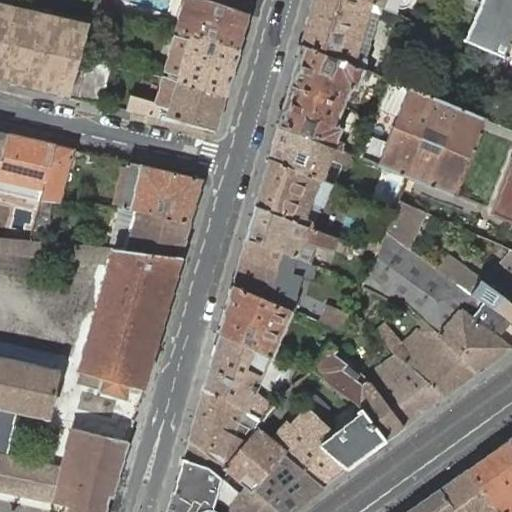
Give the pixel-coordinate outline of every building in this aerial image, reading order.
[(96,0),(94,9),(104,12),(106,12),(109,0),(96,0)] [(183,0),(175,30),(181,32),(189,0),(183,0)] [(189,0),(181,32),(239,49),(250,12),(210,0),(189,0)] [(210,0),(250,12),(253,0),(210,0)] [(313,0),(301,45),(365,69),(368,59),(357,56),(370,10),(380,13),(382,7),(364,0),(313,0)] [(385,0),(382,7),(397,13),(399,9),(402,0),(385,0)] [(402,0),(399,9),(401,9),(403,10),(404,10),(406,9),(407,8),(409,8),(410,6),(412,5),(412,3),(413,2),(413,0),(402,0)] [(500,55),(508,58),(510,53),(511,47),(511,0),(480,0),(463,40),(482,48),(500,55)] [(91,22),(0,1),(0,79),(70,95),(91,22)] [(104,12),(94,9),(93,15),(102,18),(104,12)] [(357,56),(368,59),(380,13),(370,10),(357,56)] [(181,32),(175,30),(162,75),(167,77),(181,32)] [(239,49),(181,32),(167,77),(226,95),(239,49)] [(369,78),(372,72),(365,69),(301,45),(289,85),(343,106),(351,85),(357,87),(362,76),(369,78)] [(498,62),(500,55),(482,48),(479,54),(498,62)] [(100,104),(112,61),(88,55),(77,99),(100,104)] [(167,77),(162,75),(155,100),(160,101),(167,77)] [(226,95),(167,77),(160,101),(155,100),(131,93),(126,110),(216,131),(226,95)] [(455,195),(485,118),(408,87),(390,79),(375,118),(359,157),(377,164),(409,177),(455,195)] [(278,125),(341,150),(344,143),(337,140),(341,128),(335,126),(343,106),(289,85),(278,125)] [(354,155),(341,150),(278,125),(269,158),(329,182),(337,162),(343,164),(349,167),(354,155)] [(7,133),(0,156),(0,178),(44,188),(55,144),(7,133)] [(41,200),(56,201),(61,202),(74,149),(55,144),(44,188),(41,200)] [(511,151),(510,156),(490,212),(511,221),(511,151)] [(322,206),(332,183),(329,182),(269,158),(255,205),(303,224),(312,201),(322,206)] [(118,208),(137,210),(189,224),(202,178),(129,162),(118,208)] [(337,162),(329,182),(332,183),(335,184),(343,164),(337,162)] [(31,236),(29,240),(51,242),(56,201),(41,200),(38,210),(31,236)] [(405,246),(421,209),(399,200),(395,208),(385,231),(405,246)] [(322,206),(312,201),(303,224),(313,228),(322,206)] [(331,250),(336,236),(313,228),(303,224),(255,205),(246,238),(308,264),(316,244),(331,250)] [(18,232),(31,236),(38,210),(25,206),(18,232)] [(137,210),(125,250),(180,256),(189,224),(137,210)] [(449,278),(405,246),(385,231),(376,252),(362,286),(395,303),(401,304),(408,304),(423,318),(439,334),(478,372),(511,347),(511,324),(474,297),(469,293),(449,278)] [(0,254),(108,264),(113,248),(51,242),(29,240),(0,237),(0,254)] [(313,266),(311,266),(308,264),(246,238),(232,285),(291,310),(293,300),(290,299),(282,297),(288,275),(296,278),(306,282),(313,266)] [(125,250),(113,248),(108,264),(78,371),(79,371),(102,377),(99,389),(125,396),(128,385),(143,389),(180,256),(125,250)] [(469,293),(480,278),(459,263),(449,278),(469,293)] [(288,275),(282,297),(290,299),(296,278),(288,275)] [(511,324),(511,301),(501,293),(480,278),(469,293),(474,297),(511,324)] [(511,301),(511,278),(501,293),(511,301)] [(232,285),(219,333),(271,354),(273,356),(292,311),(291,310),(232,285)] [(338,331),(346,314),(329,306),(321,324),(338,331)] [(444,397),(478,372),(439,334),(423,318),(420,322),(423,326),(420,329),(418,327),(402,341),(383,322),(372,332),(399,357),(444,397)] [(247,411),(260,418),(272,405),(255,393),(271,354),(219,333),(204,386),(247,411)] [(386,440),(404,426),(368,379),(330,343),(312,368),(360,407),(363,410),(386,440)] [(0,408),(16,412),(46,420),(49,408),(49,407),(50,405),(54,385),(55,384),(55,382),(58,370),(0,356),(0,408)] [(404,426),(444,397),(399,357),(368,379),(404,426)] [(99,390),(99,389),(102,377),(79,371),(76,383),(99,390)] [(331,408),(300,380),(290,389),(293,392),(322,418),(331,408)] [(243,419),(258,427),(264,420),(260,418),(247,411),(204,386),(191,431),(229,462),(243,445),(236,432),(243,419)] [(293,392),(290,389),(274,403),(277,406),(293,392)] [(324,486),(347,469),(319,445),(337,431),(323,418),(320,422),(326,427),(310,434),(290,417),(277,406),(274,403),(272,405),(260,418),(264,420),(258,427),(291,456),(324,486)] [(347,469),(386,440),(363,410),(360,407),(357,409),(359,412),(337,431),(319,445),(347,469)] [(0,454),(5,456),(16,412),(0,408),(0,454)] [(243,484),(251,491),(291,456),(258,427),(243,445),(229,462),(191,431),(183,458),(215,472),(219,474),(224,468),(243,484)] [(112,496),(128,441),(70,428),(61,468),(5,456),(0,454),(0,490),(53,502),(69,506),(67,511),(105,511),(109,495),(112,496)] [(511,511),(511,444),(508,439),(468,468),(499,511),(511,511)] [(251,491),(277,511),(290,511),(324,486),(291,456),(251,491)] [(183,458),(167,511),(225,511),(239,490),(219,474),(215,472),(183,458)] [(499,511),(468,468),(440,488),(456,511),(499,511)] [(277,511),(251,491),(243,484),(239,490),(225,511),(277,511)] [(456,511),(440,488),(406,511),(456,511)]
